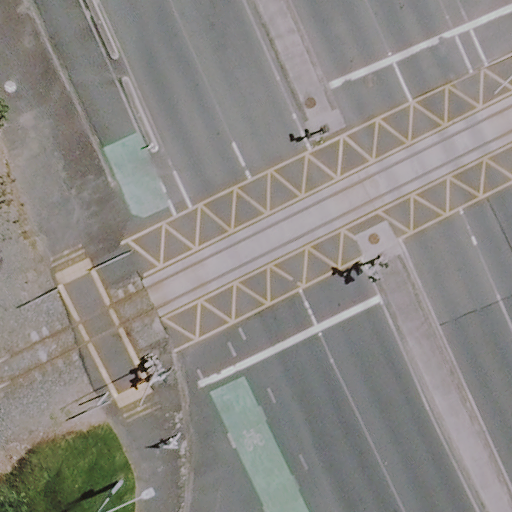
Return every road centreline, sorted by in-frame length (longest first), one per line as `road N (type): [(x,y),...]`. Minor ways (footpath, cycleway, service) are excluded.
road 1 (secondary): [(329,356),(169,0)]
road 2 (secondary): [(366,0),(511,330)]
road 3 (secondary): [(403,511),(329,356)]
road 4 (secondary): [(283,511),(329,356)]
